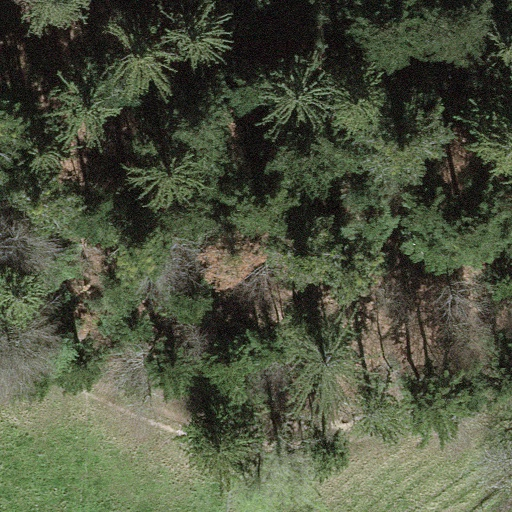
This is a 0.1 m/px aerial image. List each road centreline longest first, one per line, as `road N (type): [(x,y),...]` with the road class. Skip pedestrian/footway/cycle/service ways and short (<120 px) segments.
road 1 (track): [(0,336),(172,416),(284,444),(338,448),(511,372)]
road 2 (track): [(115,395),(0,311)]
